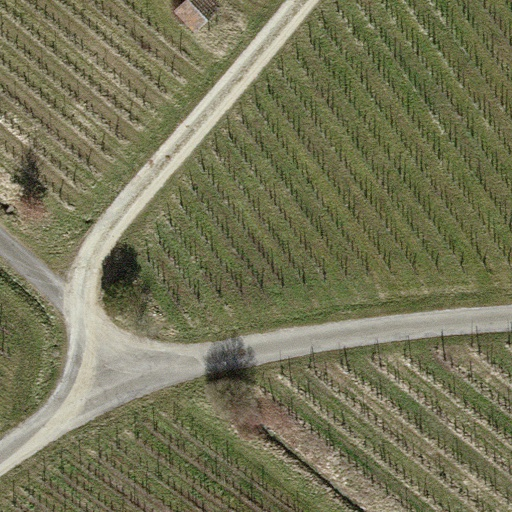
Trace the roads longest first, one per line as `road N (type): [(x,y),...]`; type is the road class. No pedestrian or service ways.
road 1 (track): [(511,311),(267,333),(134,370),(0,448)]
road 2 (track): [(316,0),(69,290),(134,370)]
